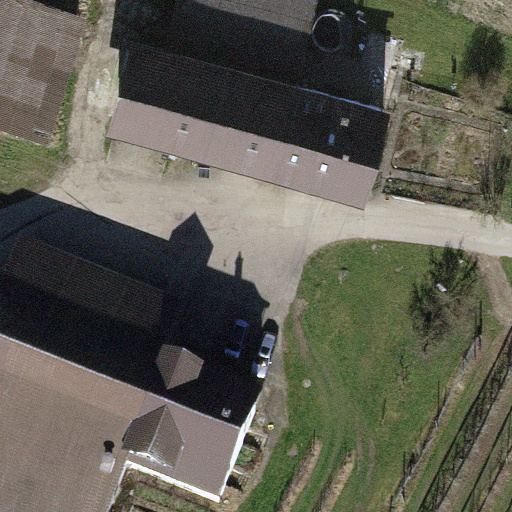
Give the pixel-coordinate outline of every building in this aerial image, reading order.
[(63,0),(0,0),(0,121),(50,136),(87,7),(63,0)] [(278,0),(174,0),(161,47),(296,84),(316,11),(278,0)] [(139,42),(118,119),(363,186),(384,108),(296,84),(161,47),(139,42)] [(25,260),(0,322),(0,511),(109,511),(128,466),(219,502),(256,409),(131,359),(151,310),(25,260)] [(187,324),(151,310),(131,359),(256,409),(264,387),(176,352),(187,324)]
